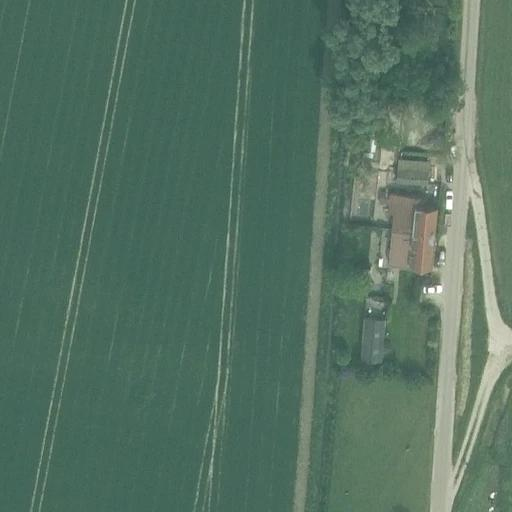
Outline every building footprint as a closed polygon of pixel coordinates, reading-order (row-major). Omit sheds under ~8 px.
[(369,110),(367,122),(385,124),(386,112),(369,110)] [(359,140),(359,149),(369,150),(370,141),(359,140)] [(430,171),(401,169),(398,169),(397,175),(397,182),(429,185),(430,171)] [(390,192),(388,212),(393,213),(392,230),(401,230),(401,233),(399,264),(408,265),(433,267),(435,235),(438,207),(426,206),(427,195),(414,194),(390,192)] [(360,267),(359,277),(369,278),(369,268),(360,267)] [(362,358),(381,359),(385,316),(365,315),(362,358)]
